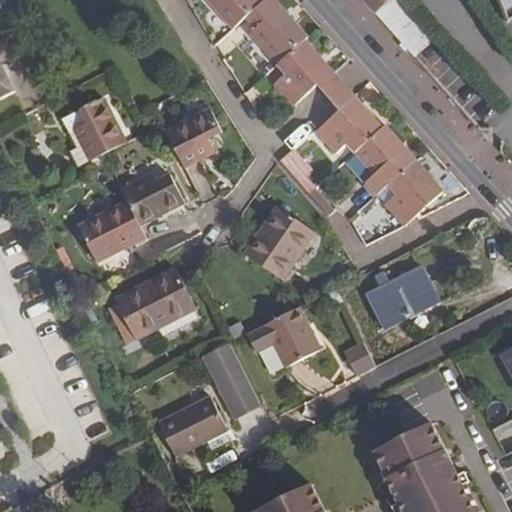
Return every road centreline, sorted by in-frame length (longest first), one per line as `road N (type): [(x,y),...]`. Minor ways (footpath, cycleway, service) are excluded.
road 1 (unknown): [(511,304),(187,471)]
road 2 (residential): [(511,217),(317,0)]
